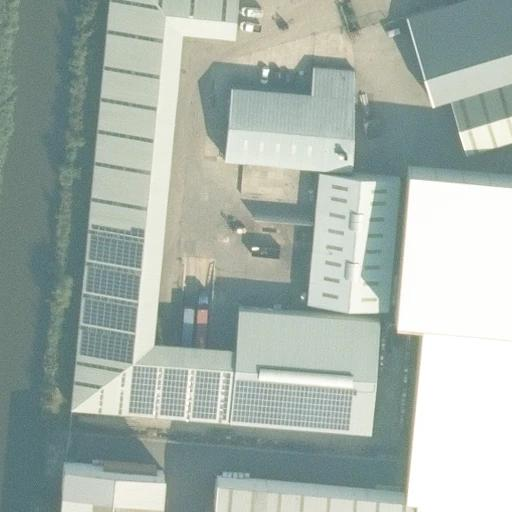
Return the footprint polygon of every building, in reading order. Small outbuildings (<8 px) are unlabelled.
[(237,0),(109,0),(71,406),(230,418),(230,417),(233,380),(237,340),(154,334),(182,28),(234,33),(237,0)] [(511,0),(462,0),(406,17),(432,101),(450,96),(466,150),(511,136),(511,0)] [(352,136),(354,70),(312,66),(310,93),(230,86),(224,158),(319,166),(310,268),(307,302),(386,308),(398,177),(349,173),(349,169),(351,169),(352,136)] [(364,123),(369,139),(384,134),(379,118),(364,123)] [(511,175),(407,166),(394,315),(420,317),(404,493),(414,494),(412,511),(443,511),(453,506),(511,511),(511,175)] [(378,319),(240,307),(237,340),(233,380),(230,417),(369,430),(378,319)] [(59,511),(159,511),(163,471),(64,462),(59,511)] [(412,511),(414,494),(404,493),(214,476),(211,511),(412,511)]
